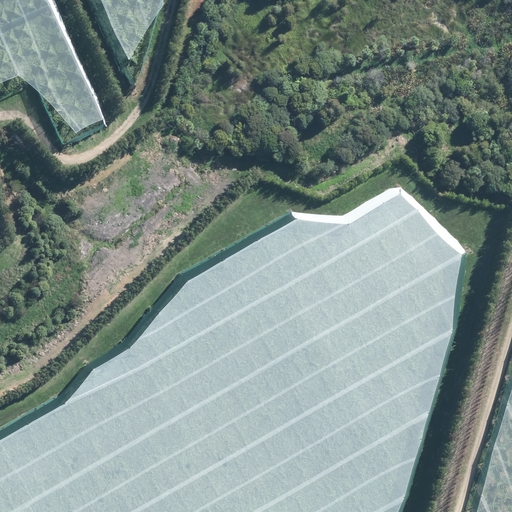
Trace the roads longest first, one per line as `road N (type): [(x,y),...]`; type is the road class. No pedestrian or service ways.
road 1 (track): [(425,511),(511,237)]
road 2 (track): [(171,0),(142,111),(97,142),(62,142),(0,120)]
road 3 (track): [(511,338),(461,511)]
